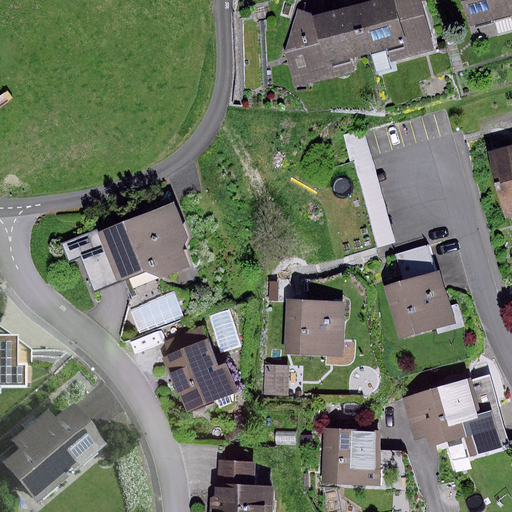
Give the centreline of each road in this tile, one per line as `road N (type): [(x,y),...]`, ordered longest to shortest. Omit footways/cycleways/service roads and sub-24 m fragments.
road 1 (residential): [(222,0),(223,88),(198,144),(167,170),(89,197),(0,210)]
road 2 (residential): [(174,511),(147,406),(97,343),(47,302),(0,210)]
road 3 (residential): [(511,360),(433,129)]
